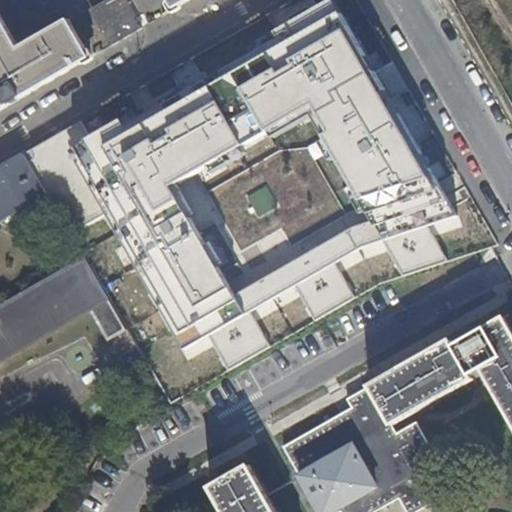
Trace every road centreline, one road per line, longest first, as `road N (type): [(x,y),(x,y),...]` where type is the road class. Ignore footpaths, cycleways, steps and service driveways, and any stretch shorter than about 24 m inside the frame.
road 1 (residential): [(257,0),(0,146)]
road 2 (unclassified): [(511,175),(410,0)]
